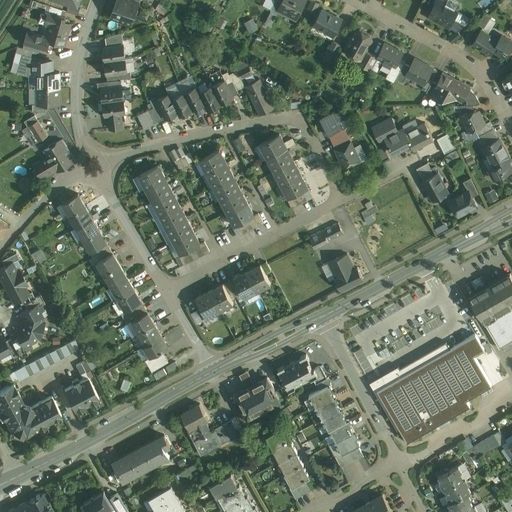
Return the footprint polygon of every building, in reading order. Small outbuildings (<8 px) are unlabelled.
[(69,3),(60,0),(53,0),(52,3),(67,8),(69,5),(69,3)] [(127,0),(127,1),(124,0),(116,0),(110,17),(121,21),(121,20),(131,24),(132,24),(139,4),(127,0)] [(279,0),(275,0),(270,10),(276,13),(278,10),(282,1),(279,0)] [(282,0),(282,1),(278,10),(296,19),(305,0),(282,0)] [(319,3),(312,0),(311,0),(308,9),(314,13),(319,3)] [(457,12),(445,5),(446,3),(440,0),(436,0),(429,16),(449,26),(455,16),(457,12)] [(169,9),(159,2),(156,7),(166,14),(169,9)] [(77,8),(69,5),(67,8),(66,11),(78,15),(80,8),(77,7),(77,8)] [(63,10),(50,6),(48,13),(61,16),(63,10)] [(342,20),(321,9),(314,24),(326,30),(325,32),(333,37),(342,20)] [(465,16),(457,12),(455,16),(463,20),(465,16)] [(71,23),(62,21),(63,17),(61,16),(48,13),(46,22),(50,24),(47,36),(46,40),(49,41),(61,44),(65,45),(66,40),(67,38),(66,38),(70,24),(71,24),(71,23)] [(486,14),(476,23),(483,27),(484,28),(491,17),(486,14)] [(463,20),(455,16),(449,26),(458,31),(468,23),(463,20)] [(483,27),(481,30),(490,36),(498,22),(491,17),(484,28),(483,27)] [(254,20),(246,24),(250,33),(258,29),(254,20)] [(371,35),(360,29),(356,30),(346,48),(347,51),(360,59),(365,50),(366,50),(372,39),(371,35)] [(490,36),(481,30),(472,43),(490,55),(495,47),(499,41),(498,41),(490,36)] [(47,36),(28,31),(25,42),(47,49),(49,41),(46,40),(47,36)] [(122,33),(105,38),(106,46),(123,44),(122,33)] [(511,46),(511,41),(502,35),(498,41),(499,41),(495,47),(501,51),(499,54),(505,57),(511,46)] [(332,41),(324,57),(332,61),(340,45),(332,41)] [(403,52),(384,42),(377,56),(377,57),(396,66),(403,52)] [(106,46),(103,47),(105,61),(125,58),(123,44),(106,46)] [(365,50),(360,59),(358,63),(364,67),(372,53),(366,50),(365,50)] [(377,56),(372,53),(364,67),(370,70),(377,57),(377,56)] [(125,58),(105,61),(107,75),(127,72),(126,62),(125,58)] [(433,67),(415,58),(410,66),(406,74),(407,74),(424,83),(428,77),(433,67)] [(134,61),(126,62),(127,72),(130,72),(133,71),(135,71),(134,61)] [(390,72),(392,66),(383,62),(381,69),(390,72)] [(404,63),(396,78),(403,82),(407,74),(406,74),(410,66),(404,63)] [(49,65),(32,65),(32,73),(38,73),(38,72),(49,72),(49,65)] [(249,65),(237,71),(241,79),(253,73),(251,69),(249,65)] [(262,72),(255,65),(251,69),(259,76),(262,72)] [(433,67),(428,77),(432,80),(437,70),(433,67)] [(49,72),(38,72),(38,73),(38,88),(59,89),(59,72),(49,72)] [(127,72),(107,75),(108,81),(121,79),(131,78),(130,72),(127,72)] [(437,83),(431,95),(438,98),(443,98),(454,78),(443,72),(437,83)] [(424,83),(422,87),(427,90),(432,80),(428,77),(424,83)] [(470,86),(454,78),(443,98),(444,98),(446,95),(452,98),(456,97),(457,95),(460,97),(463,97),(464,97),(469,87),(470,86)] [(108,81),(97,82),(98,88),(101,88),(122,85),(121,79),(108,81)] [(227,83),(225,79),(212,86),(221,104),(234,98),(233,96),(227,83)] [(274,108),(260,79),(245,86),(260,115),(274,108)] [(427,90),(426,92),(431,95),(437,83),(432,80),(427,90)] [(238,93),(232,81),(227,83),(233,96),(238,93)] [(122,85),(101,88),(103,102),(124,99),(122,85)] [(197,85),(184,92),(193,110),(205,104),(206,104),(200,92),(197,85)] [(221,104),(212,86),(200,92),(206,104),(205,104),(208,110),(221,104)] [(469,87),(464,97),(463,97),(463,98),(467,100),(476,94),(469,87)] [(59,89),(38,88),(38,104),(38,105),(49,105),(59,105),(59,89)] [(180,116),(193,110),(184,92),(172,98),(171,98),(178,112),(180,116)] [(156,100),(166,118),(178,112),(171,98),(172,98),(169,93),(156,100)] [(476,94),(467,100),(467,104),(474,104),(476,104),(480,102),(476,94)] [(166,118),(156,100),(155,97),(150,100),(154,107),(160,121),(166,118)] [(124,99),(103,102),(105,116),(108,116),(120,114),(126,113),(124,99)] [(467,104),(461,105),(461,114),(467,111),(469,112),(474,110),(474,104),(467,104)] [(160,121),(154,107),(148,110),(155,123),(160,121)] [(155,123),(148,110),(143,113),(150,126),(155,123)] [(474,110),(469,112),(467,111),(461,114),(462,116),(461,118),(462,122),(465,122),(468,129),(472,130),(474,129),(475,129),(474,129),(486,123),(479,110),(474,110)] [(150,126),(143,113),(137,115),(144,129),(150,126)] [(346,118),(344,113),(329,113),(319,118),(327,135),(329,133),(343,126),(340,120),(346,118)] [(120,114),(108,116),(110,129),(122,127),(120,114)] [(34,115),(24,122),(27,127),(28,127),(38,120),(34,115)] [(391,118),(381,123),(382,126),(374,130),(381,142),(386,139),(385,137),(398,131),(391,118)] [(48,136),(38,120),(28,127),(38,142),(48,136)] [(410,121),(403,125),(404,128),(406,132),(413,128),(410,121)] [(486,123),(474,129),(475,129),(474,129),(478,137),(494,128),(490,121),(486,123)] [(413,128),(406,132),(414,148),(432,138),(433,141),(434,140),(425,122),(413,128)] [(350,141),(343,126),(329,133),(336,148),(350,141)] [(38,142),(28,127),(27,127),(23,130),(32,146),(38,142)] [(398,131),(385,137),(386,139),(389,145),(393,153),(394,153),(411,144),(414,148),(406,132),(404,128),(398,131)] [(448,133),(437,139),(445,153),(456,148),(448,133)] [(287,148),(280,134),(266,141),(261,144),(268,158),(287,148)] [(499,138),(488,144),(484,146),(495,167),(508,160),(510,159),(499,138)] [(63,140),(44,151),(51,163),(55,170),(56,173),(57,173),(76,162),(63,140)] [(336,148),(335,148),(336,149),(337,148),(342,160),(341,161),(345,168),(360,161),(350,141),(336,148)] [(390,159),(384,147),(378,150),(384,162),(390,159)] [(268,158),(275,171),(294,161),(287,148),(268,158)] [(219,149),(201,159),(207,173),(226,163),(219,149)] [(448,161),(460,155),(457,150),(446,155),(448,161)] [(190,165),(185,155),(179,158),(185,168),(190,165)] [(185,168),(179,158),(174,160),(179,171),(185,168)] [(511,168),(508,160),(495,167),(490,170),(494,179),(511,169),(511,168)] [(294,161),(275,171),(282,184),(301,174),(294,161)] [(51,163),(45,166),(43,162),(36,167),(35,165),(34,166),(41,179),(55,170),(51,163)] [(226,163),(207,173),(214,186),(233,176),(226,163)] [(428,163),(416,169),(423,180),(434,175),(428,163)] [(158,165),(139,175),(147,188),(165,178),(158,165)] [(423,180),(422,181),(422,182),(423,181),(429,192),(429,193),(433,200),(432,200),(433,201),(433,200),(436,199),(446,194),(449,192),(449,191),(448,192),(438,173),(423,180)] [(301,174),(282,184),(289,197),(292,196),(297,193),(302,190),(308,187),(301,174)] [(233,176),(214,186),(221,199),(240,189),(233,176)] [(165,178),(147,188),(153,201),(172,191),(165,178)] [(471,178),(463,182),(468,190),(472,197),(479,194),(471,178)] [(308,187),(302,190),(308,200),(313,198),(308,187)] [(240,189),(221,199),(228,212),(247,202),(240,189)] [(308,200),(302,190),(297,193),(303,203),(308,200)] [(468,190),(450,200),(454,208),(453,211),(455,213),(457,214),(458,216),(477,206),(472,197),(468,190)] [(69,191),(58,198),(62,204),(62,203),(73,197),(69,191)] [(172,191),(153,201),(160,214),(179,204),(172,191)] [(494,191),(487,194),(490,204),(498,201),(494,191)] [(297,193),(292,196),(297,206),(303,203),(297,193)] [(73,197),(62,203),(70,215),(85,206),(78,194),(73,197)] [(297,206),(292,196),(289,197),(287,198),(292,209),(297,206)] [(247,202),(228,212),(235,225),(238,224),(243,222),(248,219),(253,216),(254,216),(247,202)] [(179,204),(160,214),(167,227),(186,217),(179,204)] [(368,209),(361,213),(365,218),(378,211),(375,205),(373,206),(368,209)] [(85,206),(70,215),(77,227),(92,218),(85,206)] [(264,224),(258,213),(254,216),(253,216),(259,226),(264,224)] [(223,219),(228,226),(233,222),(229,215),(223,219)] [(373,215),(365,219),(371,231),(379,227),(373,215)] [(259,226),(253,216),(248,219),(253,229),(259,226)] [(186,217),(167,227),(174,241),(193,231),(186,217)] [(92,218),(77,227),(84,239),(99,230),(92,218)] [(253,229),(248,219),(243,222),(248,232),(253,229)] [(0,238),(9,226),(0,220),(0,238)] [(248,232),(243,222),(238,224),(243,235),(248,232)] [(338,223),(323,230),(329,241),(344,234),(338,223)] [(243,235),(238,224),(235,225),(232,227),(238,237),(243,235)] [(99,230),(84,239),(91,252),(96,249),(107,242),(99,230)] [(323,230),(309,237),(315,248),(329,241),(323,230)] [(193,231),(174,241),(181,254),(183,253),(189,250),(194,247),(199,244),(200,244),(193,231)] [(107,242),(96,249),(99,253),(99,254),(110,248),(107,242)] [(210,252),(204,242),(200,244),(199,244),(204,255),(210,252)] [(204,255),(199,244),(194,247),(199,257),(204,255)] [(199,257),(194,247),(189,250),(194,260),(199,257)] [(41,248),(33,252),(39,263),(47,258),(41,248)] [(110,248),(99,254),(99,253),(89,259),(92,265),(97,262),(113,253),(110,248)] [(354,269),(344,248),(324,258),(323,258),(321,259),(330,278),(335,275),(336,278),(335,279),(341,290),(363,279),(357,267),(354,269)] [(194,260),(189,250),(183,253),(189,263),(194,260)] [(16,253),(2,260),(5,266),(12,262),(12,263),(20,259),(16,253)] [(113,253),(97,262),(104,274),(120,265),(113,253)] [(181,254),(178,255),(184,266),(189,263),(183,253),(181,254)] [(5,266),(0,268),(0,275),(6,286),(23,277),(19,269),(16,271),(12,263),(12,262),(5,266)] [(272,272),(266,262),(261,264),(266,275),(272,272)] [(261,264),(247,271),(257,290),(271,283),(266,275),(261,264)] [(120,265),(104,274),(111,286),(127,277),(120,265)] [(247,271),(234,278),(239,289),(244,297),(257,290),(247,271)] [(511,276),(510,273),(469,297),(483,321),(490,317),(511,304),(511,276)] [(23,277),(6,286),(14,302),(18,300),(29,294),(28,293),(24,286),(27,284),(23,277)] [(127,277),(111,286),(118,298),(134,289),(127,277)] [(234,278),(229,281),(234,291),(239,289),(234,278)] [(229,281),(223,284),(229,294),(234,291),(229,281)] [(229,294),(223,284),(210,291),(220,310),(233,303),(229,294)] [(134,289),(118,298),(119,300),(126,311),(142,301),(134,289)] [(210,291),(197,298),(202,308),(207,317),(214,313),(220,310),(210,291)] [(29,294),(18,300),(21,305),(25,303),(35,298),(32,292),(28,293),(29,294)] [(35,298),(25,303),(28,309),(40,303),(41,305),(45,303),(41,295),(35,298)] [(202,308),(197,298),(192,301),(197,310),(202,308)] [(119,300),(112,304),(118,314),(119,315),(121,314),(126,311),(119,300)] [(126,311),(121,314),(124,319),(145,307),(142,301),(126,311)] [(28,309),(21,313),(24,319),(23,324),(42,330),(44,322),(41,321),(42,317),(40,312),(43,310),(41,305),(40,303),(28,309)] [(511,304),(490,317),(483,321),(500,349),(502,347),(511,341),(511,304)] [(145,307),(124,319),(127,324),(132,321),(148,312),(145,307)] [(132,321),(139,333),(155,324),(148,312),(132,321)] [(42,330),(23,324),(21,329),(15,332),(19,339),(25,350),(26,350),(32,347),(30,344),(35,341),(36,337),(39,338),(42,330)] [(155,324),(139,333),(146,345),(162,336),(155,324)] [(474,355),(485,349),(476,334),(450,348),(446,342),(383,379),(387,385),(377,391),(407,443),(470,406),(467,400),(492,386),(474,355)] [(146,345),(144,347),(150,357),(162,351),(168,347),(162,336),(146,345)] [(0,338),(0,357),(10,352),(11,352),(5,341),(3,337),(0,338)] [(13,342),(10,338),(5,341),(11,352),(10,352),(13,357),(19,354),(13,342)] [(25,350),(19,339),(13,342),(19,354),(21,358),(28,355),(26,350),(25,350)] [(75,351),(70,341),(65,344),(70,354),(75,351)] [(511,341),(502,347),(505,352),(511,348),(511,341)] [(65,356),(60,347),(55,349),(60,359),(65,356)] [(162,351),(150,357),(145,360),(148,366),(165,356),(162,351)] [(55,362),(50,352),(45,355),(50,364),(55,362)] [(301,359),(296,362),(295,361),(290,364),(290,365),(285,368),(284,366),(278,369),(281,375),(283,374),(288,383),(286,384),(289,390),(296,387),(295,385),(310,377),(311,379),(313,378),(318,375),(314,369),(313,370),(308,361),(310,360),(306,354),(300,358),(301,359)] [(165,356),(148,366),(152,372),(168,362),(165,356)] [(44,367),(39,358),(34,360),(39,370),(44,367)] [(86,360),(76,365),(81,375),(91,369),(86,360)] [(176,362),(166,367),(169,373),(179,367),(176,362)] [(29,363),(24,366),(29,375),(34,373),(29,363)] [(327,378),(321,366),(314,369),(318,375),(313,378),(316,384),(317,384),(327,378)] [(164,369),(154,375),(157,380),(167,374),(164,369)] [(250,371),(229,382),(236,395),(243,391),(249,388),(257,383),(250,371)] [(88,377),(79,382),(78,379),(72,382),(73,385),(65,389),(76,410),(78,409),(78,410),(84,407),(83,406),(91,402),(92,403),(97,400),(97,399),(99,398),(88,377)] [(327,378),(317,384),(320,390),(328,386),(331,385),(328,378),(327,378)] [(257,383),(249,388),(252,394),(255,399),(263,394),(257,383)] [(24,404),(14,384),(0,391),(0,402),(3,408),(1,410),(12,431),(27,435),(48,424),(47,422),(61,414),(52,396),(32,406),(24,404)] [(320,390),(309,396),(310,398),(312,402),(313,402),(316,407),(334,398),(328,386),(320,390)] [(249,388),(243,391),(246,397),(252,394),(249,388)] [(312,402),(310,398),(305,401),(310,411),(315,408),(315,407),(316,407),(313,402),(312,402)] [(334,398),(316,407),(315,407),(315,408),(319,414),(320,413),(322,419),(321,419),(340,409),(334,398)] [(219,445),(218,442),(212,431),(206,420),(208,419),(200,404),(182,414),(189,428),(187,430),(194,442),(196,441),(203,454),(219,445)] [(340,409),(321,419),(325,426),(326,425),(329,430),(347,421),(346,421),(340,409)] [(241,426),(236,416),(230,419),(231,421),(231,420),(236,429),(241,426)] [(231,421),(212,431),(218,442),(231,435),(234,440),(240,437),(236,429),(231,420),(231,421)] [(347,421),(329,430),(332,437),(333,436),(336,441),(335,442),(354,432),(348,420),(346,421),(347,421)] [(284,427),(267,437),(273,449),(290,440),(291,440),(284,427)] [(354,432),(335,442),(338,449),(340,448),(342,453),(347,451),(352,448),(358,445),(358,446),(360,444),(354,432)] [(500,432),(494,435),(500,445),(506,442),(500,432)] [(160,441),(114,465),(123,481),(169,457),(165,449),(170,446),(164,435),(160,437),(158,438),(160,441)] [(500,445),(494,435),(489,438),(495,448),(500,445)] [(495,448),(489,438),(484,441),(490,451),(495,448)] [(273,449),(273,450),(280,462),(297,453),(297,452),(290,440),(273,449)] [(490,451),(484,441),(479,444),(485,454),(490,451)] [(485,454),(479,444),(474,447),(480,457),(485,454)] [(358,446),(358,445),(352,448),(357,459),(363,456),(358,446)] [(479,458),(473,447),(468,450),(474,461),(479,458)] [(357,459),(352,448),(347,451),(352,462),(357,459)] [(352,462),(347,451),(342,453),(341,454),(347,465),(352,462)] [(280,462),(279,462),(286,475),(303,465),(297,453),(280,462)] [(347,465),(341,454),(335,457),(341,468),(347,465)] [(245,472),(239,462),(234,465),(239,475),(245,472)] [(180,471),(183,475),(197,468),(194,464),(180,471)] [(286,475),(285,475),(292,487),(295,485),(301,483),(306,480),(309,477),(303,465),(286,475)] [(459,466),(438,476),(441,481),(439,482),(444,490),(445,490),(445,489),(464,479),(461,473),(462,472),(459,466)] [(231,474),(210,486),(211,487),(213,486),(218,495),(219,496),(217,497),(217,498),(219,497),(238,486),(231,474)] [(317,487),(311,476),(309,477),(306,480),(312,490),(317,487)] [(464,479),(445,489),(445,490),(448,494),(446,494),(450,502),(469,493),(471,492),(468,486),(469,485),(465,478),(464,479)] [(312,490),(306,480),(301,483),(306,493),(312,490)] [(306,493),(301,483),(295,485),(301,496),(306,493)] [(238,486),(219,497),(219,498),(221,497),(227,507),(225,508),(227,507),(246,497),(246,496),(240,485),(238,486)] [(301,496),(295,485),(292,487),(290,489),(296,499),(301,496)] [(171,487),(151,498),(156,507),(176,496),(171,487)] [(104,491),(83,504),(87,511),(103,511),(110,509),(114,506),(108,498),(104,491)] [(54,511),(44,493),(27,502),(32,511),(54,511)] [(128,511),(117,493),(108,498),(114,506),(110,509),(111,511),(128,511)] [(469,493),(450,502),(448,503),(451,508),(449,508),(451,511),(462,511),(474,506),(471,500),(472,499),(469,493)] [(246,497),(227,507),(227,508),(229,507),(232,511),(245,511),(254,507),(248,495),(246,496),(246,497)] [(392,511),(383,495),(353,511),(392,511)] [(176,496),(156,507),(158,511),(168,511),(181,505),(176,496)] [(27,502),(7,511),(32,511),(27,502)]
